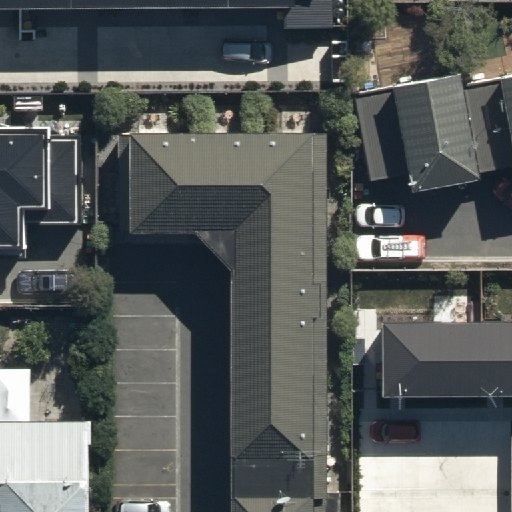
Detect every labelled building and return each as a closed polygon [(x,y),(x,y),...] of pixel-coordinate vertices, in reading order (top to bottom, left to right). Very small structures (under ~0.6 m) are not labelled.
[(511,71),(498,74),(500,83),(465,89),(462,70),(393,81),(394,89),(356,96),(369,179),(408,172),(411,189),(482,177),(480,169),(511,164),(511,71)] [(78,120),(0,119),(0,241),(21,242),(22,220),(77,220),(78,120)] [(118,226),(191,227),(232,269),(229,511),(339,511),(340,488),(323,488),(325,130),(118,129),(118,226)] [(385,389),(511,387),(511,316),(384,317),(385,389)] [(0,511),(90,511),(91,420),(0,420),(0,511)]
